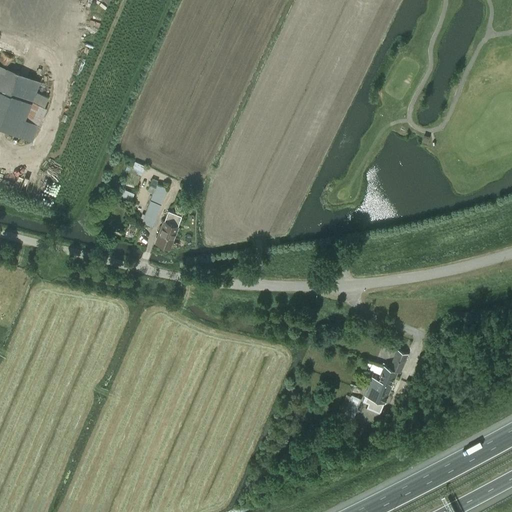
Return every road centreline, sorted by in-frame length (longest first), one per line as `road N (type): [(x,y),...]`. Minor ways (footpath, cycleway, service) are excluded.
road 1 (unclassified): [(511,251),(411,277),(258,283),(122,264),(0,233)]
road 2 (motorway): [(511,435),(363,511)]
